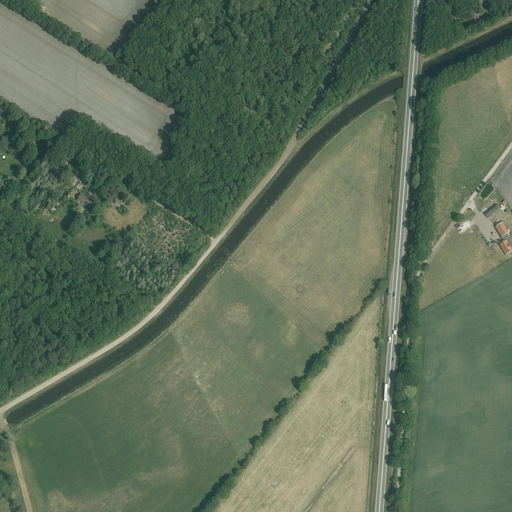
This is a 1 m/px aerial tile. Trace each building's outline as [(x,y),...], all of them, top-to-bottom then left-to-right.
[(76,160),(68,155),(65,160),(73,164),(76,160)] [(74,169),(71,174),(70,177),(68,180),(74,184),(77,177),(78,178),(80,173),(74,169)] [(81,194),(77,201),(88,208),(93,201),(81,194)] [(31,207),(36,210),(41,202),(37,199),(31,207)] [(491,208),(484,214),(487,218),(495,212),(491,208)] [(506,255),(511,251),(511,249),(507,241),(500,245),(506,255)]
